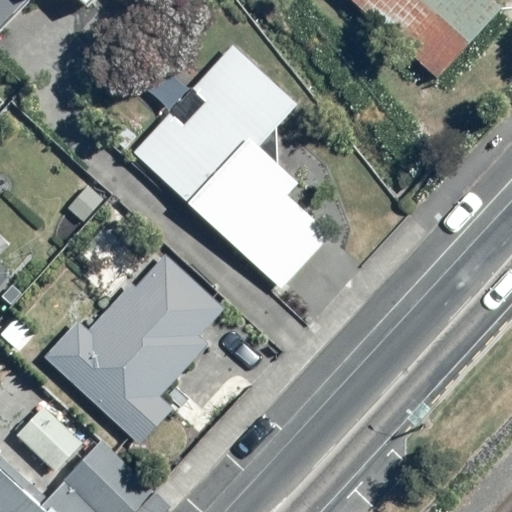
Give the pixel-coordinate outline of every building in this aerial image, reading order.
[(0,0),(0,27),(32,0),(69,0),(79,11),(91,0),(0,0)] [(470,46),(416,0),(346,0),(435,83),(470,46)] [(416,0),(470,46),(505,9),(494,0),(416,0)] [(170,115),(131,155),(283,294),(332,239),(289,200),(300,187),(259,149),(297,107),(231,47),(192,91),(206,104),(184,127),(170,115)] [(80,323),(46,359),(137,445),(171,409),(159,398),(210,343),(201,335),(223,311),(163,256),(91,333),(80,323)] [(0,305),(21,281),(0,263),(0,305)] [(41,399),(7,430),(49,476),(83,445),(41,399)] [(0,458),(0,511),(139,511),(154,495),(96,442),(46,499),(0,458)]
